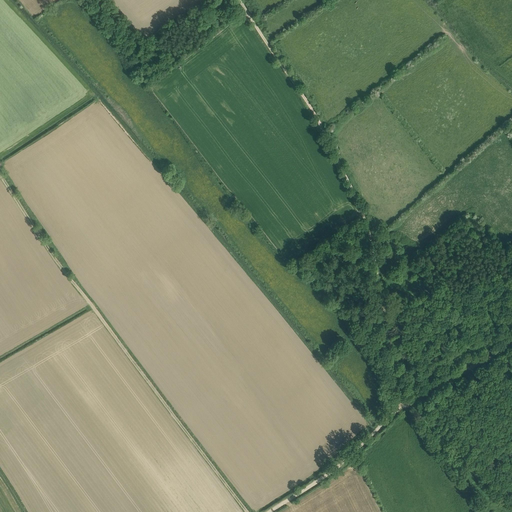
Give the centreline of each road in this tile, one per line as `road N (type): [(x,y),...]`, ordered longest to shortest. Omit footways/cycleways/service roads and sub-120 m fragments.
road 1 (track): [(411,401),(397,401),(362,211),(319,121),(239,0)]
road 2 (track): [(0,168),(41,237),(248,511)]
road 3 (unclassified): [(401,407),(335,468),(269,511)]
